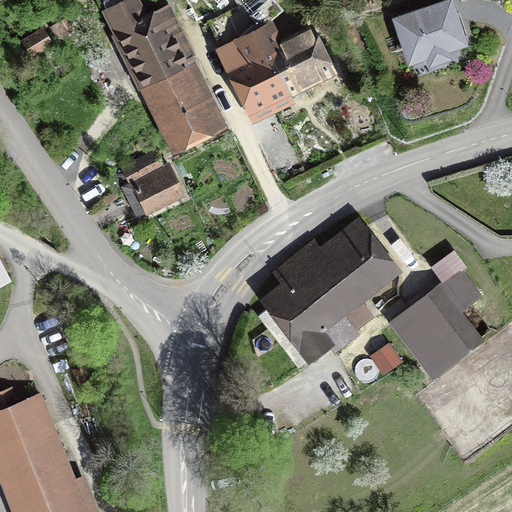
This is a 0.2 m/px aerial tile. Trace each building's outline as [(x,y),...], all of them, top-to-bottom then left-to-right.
[(112,30),(139,84),(196,56),(169,0),(166,0),(147,10),(141,0),(115,0),(102,7),(113,29),(112,30)] [(450,3),(400,19),(413,61),(429,56),(431,62),(451,55),(449,49),(464,44),(450,3)] [(75,28),(66,14),(50,25),(59,39),(75,28)] [(268,22),(222,44),(254,109),(296,88),(334,69),(314,28),(279,45),(268,22)] [(54,41),(43,24),(18,40),(29,57),(54,41)] [(229,122),(196,56),(139,84),(171,150),(229,122)] [(156,147),(120,165),(128,181),(121,184),(136,214),(145,209),(146,212),(186,192),(169,159),(164,162),(156,147)] [(279,278),(258,294),(267,306),(258,314),(298,365),(308,358),(309,359),(328,344),(334,351),(360,331),(356,327),(374,313),(362,298),(402,267),(359,213),(320,243),(314,236),(272,269),(279,278)] [(467,264),(453,247),(431,264),(434,268),(420,280),(427,288),(387,319),(431,376),(484,334),(464,308),(483,293),(463,268),(467,264)] [(0,256),(0,283),(11,277),(0,256)] [(402,359),(388,340),(370,354),(383,373),(402,359)] [(0,480),(12,511),(102,511),(86,470),(76,474),(41,387),(17,397),(12,384),(0,388),(0,480)]
